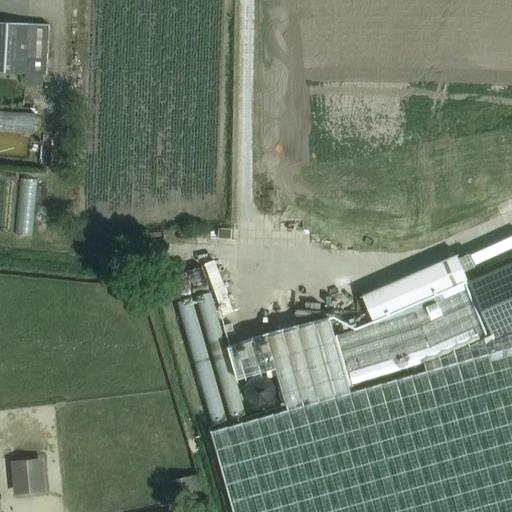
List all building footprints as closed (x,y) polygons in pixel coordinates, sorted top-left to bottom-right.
[(0,22),(0,71),(47,74),(49,25),(0,22)] [(218,228),(218,237),(230,238),(231,228),(218,228)] [(511,511),(511,265),(468,285),(464,275),(477,270),(470,257),(459,262),(457,259),(362,299),(374,327),(335,338),(330,322),(229,350),(238,382),(276,371),(288,411),(211,432),(233,511),(511,511)] [(235,334),(231,323),(222,326),(225,337),(235,334)] [(57,450),(25,452),(27,485),(59,484),(57,450)] [(194,475),(169,480),(173,503),(198,498),(194,475)]
